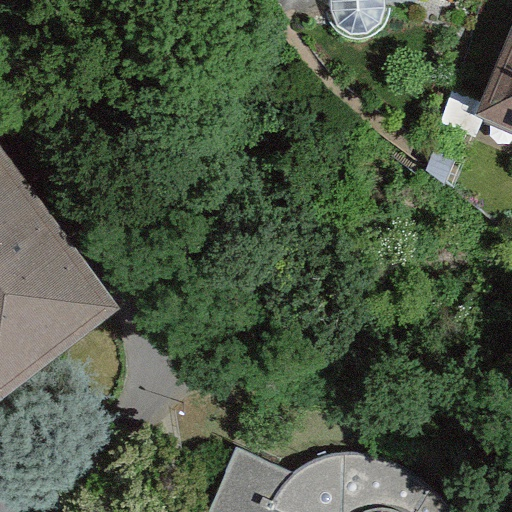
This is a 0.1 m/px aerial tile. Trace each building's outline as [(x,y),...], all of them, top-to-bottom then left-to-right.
[(328,0),(330,21),(336,36),(350,44),(365,43),(379,33),(385,19),(384,0),(328,0)] [(511,41),(487,100),(511,110),(511,41)] [(0,376),(108,299),(44,212),(0,151),(0,376)] [(396,502),(411,511),(454,511),(440,486),(394,462),(363,451),(332,451),(312,456),(292,472),(236,444),(208,511),(355,511),(371,502),(396,502)] [(411,511),(396,502),(371,502),(355,511),(411,511)]
